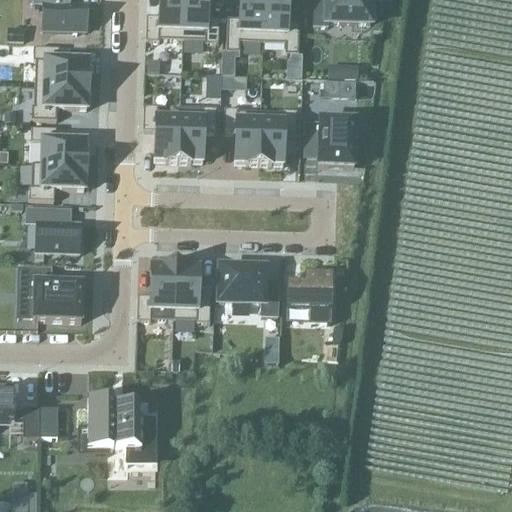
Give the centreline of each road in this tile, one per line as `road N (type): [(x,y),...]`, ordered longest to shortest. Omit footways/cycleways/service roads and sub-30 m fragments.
road 1 (residential): [(120,234),(322,240),(323,204),(122,199)]
road 2 (residential): [(128,0),(122,199)]
